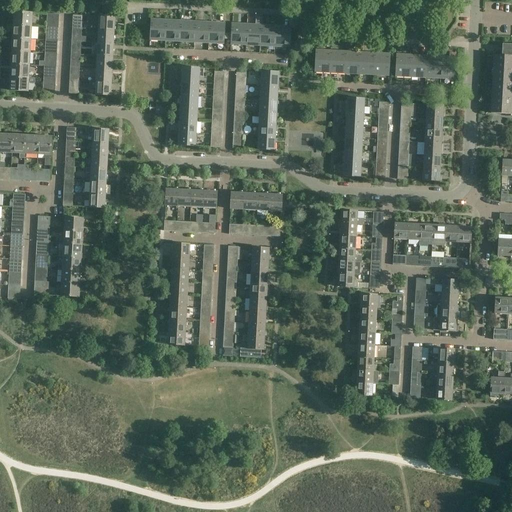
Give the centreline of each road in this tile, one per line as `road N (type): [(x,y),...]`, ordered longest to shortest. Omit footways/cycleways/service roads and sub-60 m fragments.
road 1 (residential): [(475,46),(314,37),(294,17),(133,9)]
road 2 (residential): [(225,164),(165,161),(129,113),(63,110)]
road 3 (residential): [(391,196),(329,193),(285,166),(225,164)]
road 4 (residential): [(475,46),(461,194)]
road 5 (residential): [(476,343),(484,206)]
road 6 (residential): [(63,110),(55,185),(0,184)]
